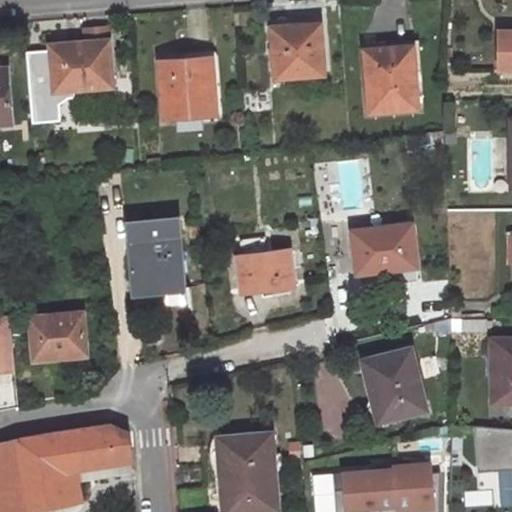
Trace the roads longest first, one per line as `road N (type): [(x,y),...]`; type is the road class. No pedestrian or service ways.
road 1 (residential): [(143,395),(159,379),(196,365),(315,340)]
road 2 (residential): [(143,395),(0,425)]
